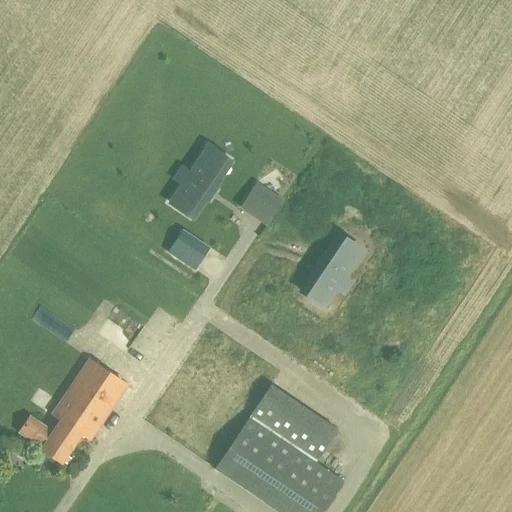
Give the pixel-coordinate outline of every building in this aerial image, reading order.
[(232,161),(227,158),(208,145),(170,202),(189,215),(194,218),(232,161)] [(246,209),(276,223),(289,193),(260,180),(246,209)] [(188,233),(173,255),(199,273),(214,251),(188,233)] [(338,233),(300,290),(324,306),(363,249),(338,233)] [(166,362),(165,341),(138,341),(139,362),(166,362)] [(62,463),(63,462),(67,465),(71,458),(67,456),(81,434),(90,440),(127,383),(89,357),(51,414),(60,420),(52,432),(30,416),(20,431),(42,447),(41,449),(62,463)] [(277,511),(323,511),(344,481),(316,462),(338,430),(271,384),(214,469),(277,511)]
